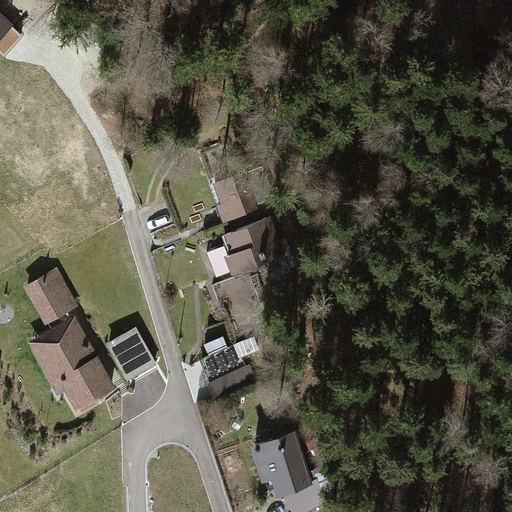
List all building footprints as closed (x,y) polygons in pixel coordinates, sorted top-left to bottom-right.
[(243,172),(207,185),(221,224),(256,212),(243,172)] [(22,198),(6,180),(0,185),(0,201),(8,211),(22,198)] [(271,218),(224,235),(230,251),(222,254),(231,277),(285,257),(271,218)] [(54,268),(22,286),(45,326),(77,308),(54,268)] [(91,401),(112,389),(72,318),(26,344),(53,392),(59,388),(72,411),(77,409),(81,417),(95,409),(91,401)] [(132,329),(105,346),(131,388),(158,371),(132,329)] [(226,339),(201,347),(205,358),(230,349),(226,339)] [(295,429),(247,445),(264,499),(282,493),(288,511),(320,511),(322,511),(295,429)]
